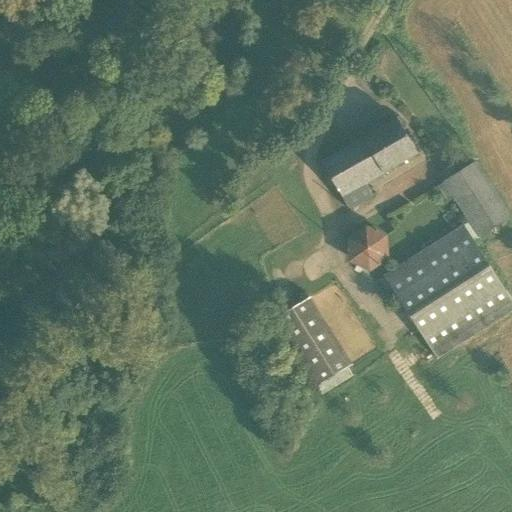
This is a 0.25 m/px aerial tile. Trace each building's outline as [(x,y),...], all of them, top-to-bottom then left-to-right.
[(397,119),(352,145),(322,162),(342,197),(348,209),(373,195),(366,184),(384,174),(383,173),(418,153),(397,119)] [(479,237),(510,218),(476,163),(445,182),(479,237)] [(374,272),(392,237),(362,221),(343,255),(374,272)] [(384,274),(437,357),(511,309),(511,300),(463,224),(384,274)] [(353,375),(348,367),(306,300),(273,321),(315,388),(317,387),(322,395),(353,375)]
